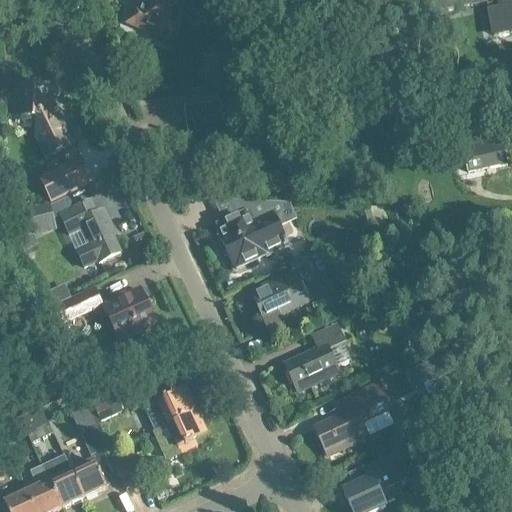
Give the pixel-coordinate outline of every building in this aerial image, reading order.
[(136,9),(129,25),(137,28),(137,30),(170,43),(185,5),(171,0),(148,0),(144,12),(136,9)] [(183,0),(225,17),(232,0),(183,0)] [(491,0),(434,0),(437,12),(492,2),(491,0)] [(511,0),(499,0),(502,13),(490,15),(494,40),(511,36),(511,0)] [(73,147),(53,105),(50,105),(50,91),(15,89),(14,120),(41,122),(40,132),(52,157),(73,147)] [(189,143),(185,145),(192,159),(193,170),(197,170),(199,175),(213,168),(227,166),(226,162),(243,153),(229,124),(222,127),(220,105),(186,110),(189,143)] [(507,166),(506,162),(511,160),(511,146),(503,148),(501,136),(462,144),(468,174),(507,166)] [(73,162),(37,181),(50,205),(86,188),(73,162)] [(4,192),(11,189),(9,183),(2,186),(4,192)] [(288,187),(269,187),(268,201),(287,201),(288,187)] [(303,194),(292,194),(292,202),(303,202),(303,194)] [(262,249),(283,239),(276,222),(292,215),(296,223),(297,222),(290,207),(291,208),(291,206),(219,203),(219,204),(237,205),(237,216),(222,223),(224,227),(216,230),(221,241),(219,242),(220,244),(218,245),(224,258),(226,257),(233,272),(266,257),(262,249)] [(74,213),(75,214),(61,220),(69,239),(83,232),(90,249),(77,255),(84,271),(97,265),(98,266),(119,256),(111,237),(113,236),(104,215),(97,218),(91,205),(74,213)] [(38,230),(34,211),(15,215),(20,233),(38,230)] [(380,211),(365,211),(371,228),(383,222),(380,211)] [(307,270),(311,279),(328,271),(319,252),(301,260),(306,271),(307,270)] [(469,261),(447,267),(453,291),(475,285),(469,261)] [(307,270),(306,271),(303,272),(302,269),(278,280),(280,284),(252,297),(264,324),(306,304),(297,286),(311,279),(307,270)] [(47,295),(53,308),(70,300),(64,287),(47,295)] [(97,290),(55,309),(63,326),(105,307),(97,290)] [(140,291),(104,307),(116,335),(138,326),(143,332),(156,326),(140,291)] [(410,291),(392,299),(398,314),(416,305),(410,291)] [(318,353),(285,368),(297,395),(339,376),(328,352),(343,345),(335,327),(311,338),(318,353)] [(441,378),(458,370),(450,354),(404,375),(412,392),(423,386),(441,378)] [(91,384),(103,378),(100,372),(92,369),(86,372),(91,384)] [(347,415),(313,431),(326,458),(367,438),(360,424),(390,410),(378,384),(340,401),(347,415)] [(85,403),(95,425),(124,413),(114,390),(85,403)] [(73,405),(80,402),(76,393),(68,397),(73,405)] [(167,430),(196,417),(185,393),(170,400),(168,395),(141,408),(154,436),(167,430)] [(41,412),(18,422),(26,438),(48,428),(41,412)] [(207,439),(196,417),(167,430),(180,457),(194,451),(192,446),(207,439)] [(26,438),(18,422),(0,430),(0,433),(6,447),(26,438)] [(371,482),(343,495),(351,511),(375,511),(384,508),(377,493),(409,478),(398,454),(365,469),(371,482)] [(137,457),(125,462),(136,487),(148,481),(137,457)] [(61,511),(84,501),(72,475),(63,479),(55,461),(42,467),(50,485),(48,486),(60,511),(61,511)] [(116,473),(125,492),(136,487),(125,462),(114,468),(116,473)] [(94,465),(72,475),(84,501),(106,491),(94,465)] [(60,511),(48,486),(26,496),(33,511),(60,511)] [(124,504),(145,499),(142,488),(121,493),(124,504)] [(33,511),(26,496),(5,506),(7,511),(33,511)]
